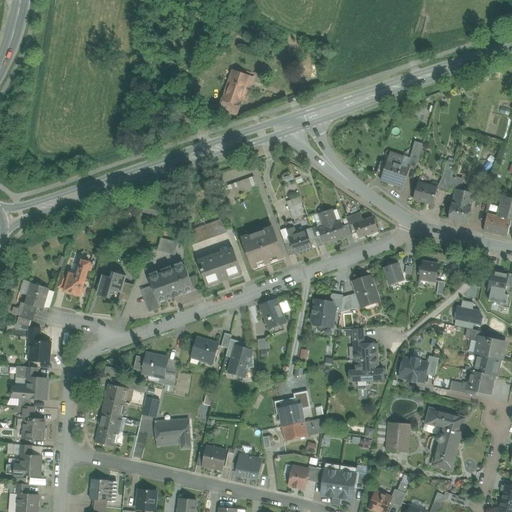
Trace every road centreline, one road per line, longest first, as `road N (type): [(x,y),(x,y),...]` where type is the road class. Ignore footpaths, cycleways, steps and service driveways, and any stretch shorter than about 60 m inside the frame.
road 1 (residential): [(413,223),(400,239),(119,341)]
road 2 (secondary): [(301,121),(2,221)]
road 3 (residential): [(63,452),(325,511)]
road 4 (secondary): [(511,49),(301,121)]
road 5 (secondary): [(413,223),(339,173),(301,121)]
road 6 (residential): [(63,452),(69,380),(89,355),(119,341)]
